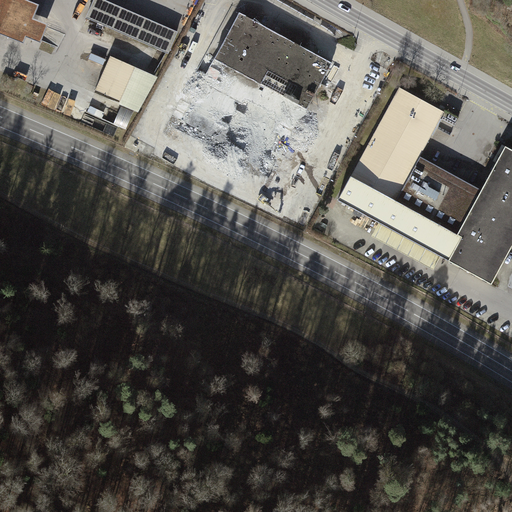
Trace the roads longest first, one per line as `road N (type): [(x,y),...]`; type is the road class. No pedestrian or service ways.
road 1 (track): [(511,476),(506,462),(426,401),(287,325),(170,277),(0,191)]
road 2 (trunk): [(0,117),(299,253),(511,371)]
road 3 (primary): [(326,0),(460,76)]
